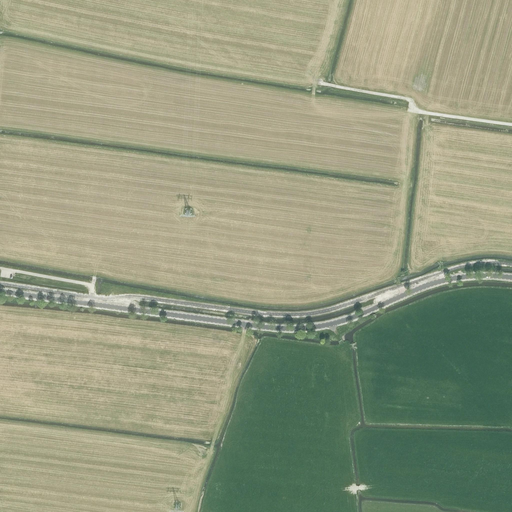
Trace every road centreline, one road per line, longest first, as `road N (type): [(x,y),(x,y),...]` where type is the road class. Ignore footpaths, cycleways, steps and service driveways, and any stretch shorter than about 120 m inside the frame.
road 1 (secondary): [(511,277),(446,280),(308,328),(0,291)]
road 2 (track): [(320,83),(406,98),(420,112),(511,125)]
